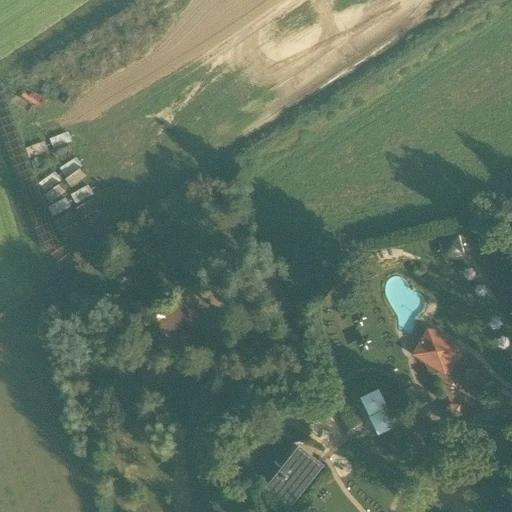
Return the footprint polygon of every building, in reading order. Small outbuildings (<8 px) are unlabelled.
[(422,347),(437,356),(444,345),(455,352),(456,345),(435,332),(432,337),(429,336),(422,347)] [(437,356),(422,347),(416,356),(443,372),(455,352),(444,345),(437,356)] [(381,389),(360,398),(376,437),(397,428),(381,389)] [(449,424),(457,425),(459,409),(450,408),(447,412),(446,420),(449,424)] [(268,492),(289,509),(321,468),(300,451),(268,492)] [(227,495),(232,511),(256,511),(249,489),(227,495)]
